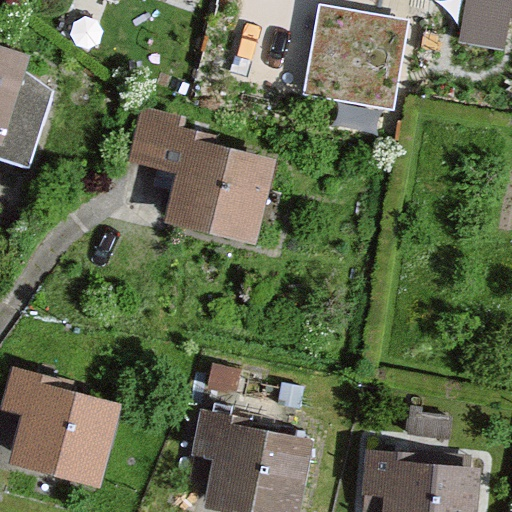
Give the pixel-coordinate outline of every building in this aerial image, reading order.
[(511,34),(511,0),(457,0),(450,60),(498,66),(502,34),(511,34)] [(405,25),(320,10),(305,93),(390,108),(405,25)] [(58,91),(22,65),(25,53),(0,45),(0,159),(34,169),(58,91)] [(149,182),(163,185),(154,237),(250,254),(265,169),(197,158),(200,145),(173,140),(176,126),(133,118),(123,173),(150,177),(149,182)] [(0,403),(0,424),(11,427),(0,475),(0,479),(89,499),(107,416),(48,403),(52,389),(6,379),(0,403)] [(188,470),(204,473),(198,511),(291,511),(299,455),(240,446),(242,432),(195,425),(188,470)] [(349,508),(365,509),(365,511),(456,511),(458,480),(397,478),(398,464),(351,463),(349,508)]
